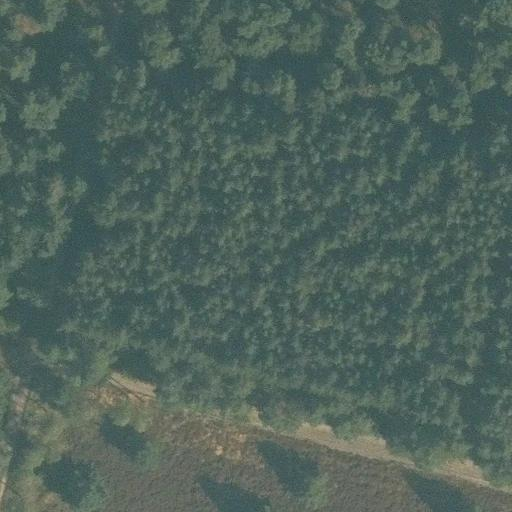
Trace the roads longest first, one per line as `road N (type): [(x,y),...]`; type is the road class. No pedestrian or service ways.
road 1 (track): [(0,354),(511,478)]
road 2 (track): [(0,504),(124,0)]
road 3 (track): [(511,221),(464,465)]
